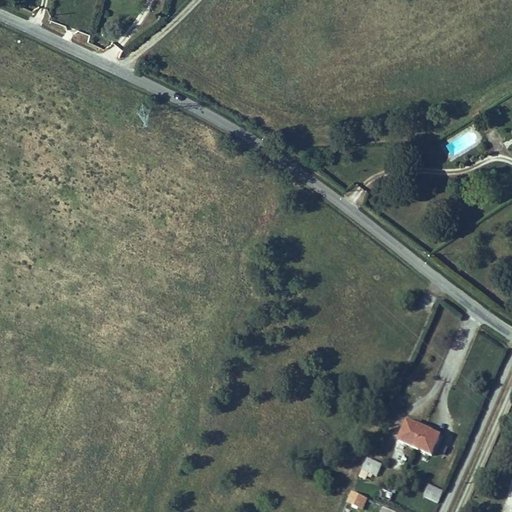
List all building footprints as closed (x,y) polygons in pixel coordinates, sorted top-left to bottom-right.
[(145,59),(141,66),(150,70),(153,64),(145,59)] [(356,200),(364,189),(356,183),(348,194),(356,200)] [(416,426),(415,427),(407,423),(399,441),(415,449),(423,431),(424,429),(416,426)] [(423,431),(415,449),(431,456),(439,438),(431,434),(431,433),(424,429),(423,431)] [(382,465),(368,458),(363,470),(377,476),(382,465)] [(428,484),(423,496),(438,503),(443,491),(428,484)] [(347,504),(355,508),(361,496),(352,492),(347,504)]
